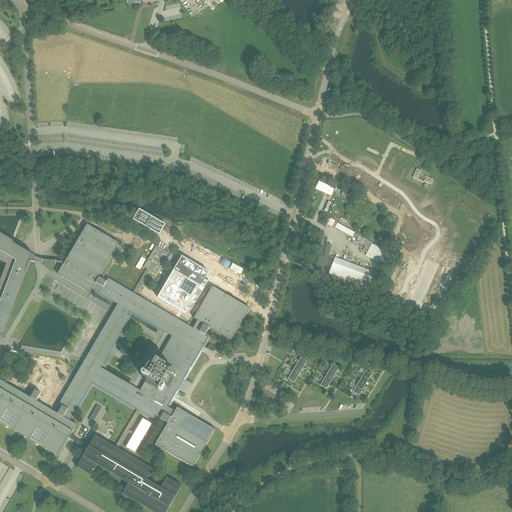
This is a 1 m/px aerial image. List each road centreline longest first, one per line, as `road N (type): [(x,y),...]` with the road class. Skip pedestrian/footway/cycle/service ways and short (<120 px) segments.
road 1 (unclassified): [(23,6),(39,279),(0,348)]
road 2 (unclassified): [(238,419),(255,377),(316,114)]
road 3 (unclassified): [(316,114),(23,6)]
road 4 (track): [(511,301),(495,133)]
road 5 (track): [(353,454),(456,470),(511,450)]
road 6 (track): [(353,454),(267,479),(233,511)]
road 7 (track): [(495,133),(484,0)]
road 8 (unclassified): [(238,419),(359,411)]
road 9 (unclassified): [(316,114),(353,0)]
